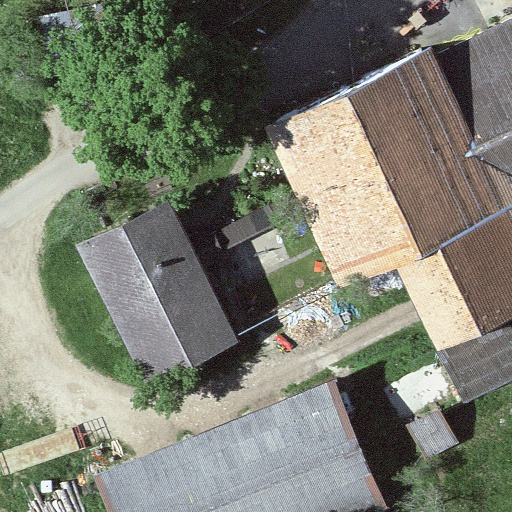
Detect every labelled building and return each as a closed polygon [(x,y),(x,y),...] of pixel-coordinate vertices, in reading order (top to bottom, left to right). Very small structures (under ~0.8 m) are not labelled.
[(127,54),(116,0),(33,17),(43,71),(127,54)] [(511,17),(426,59),(492,204),(511,195),(511,17)] [(400,245),(492,204),(426,59),(421,48),(271,121),(305,188),(209,233),(198,230),(181,239),(192,262),(313,204),(346,272),(400,245)] [(511,195),(492,204),(400,245),(441,335),(439,351),(456,382),(511,355),(511,195)] [(149,370),(227,332),(192,262),(181,239),(164,205),(87,243),(149,370)] [(100,472),(115,511),(349,511),(380,500),(333,380),(100,472)] [(417,429),(427,461),(455,452),(445,420),(417,429)]
